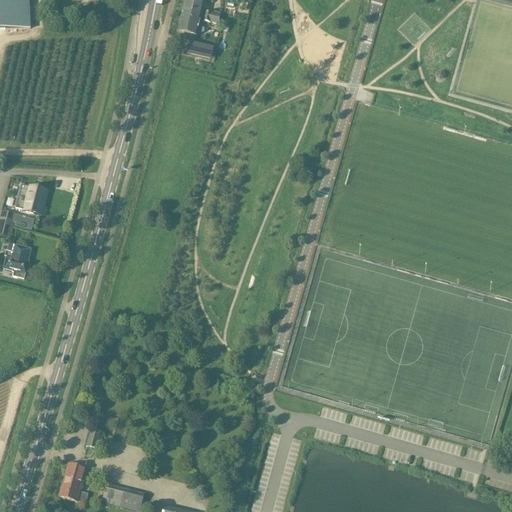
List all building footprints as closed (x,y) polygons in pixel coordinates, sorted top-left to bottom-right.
[(0,0),(0,30),(30,29),(28,0),(0,0)] [(182,17),(199,21),(203,6),(186,2),(182,17)] [(202,22),(211,24),(217,25),(219,14),(212,13),(212,14),(204,12),(202,22)] [(70,17),(50,17),(51,25),(71,25),(70,17)] [(195,37),(199,21),(182,17),(179,33),(195,37)] [(190,42),(187,54),(210,59),(213,47),(190,42)] [(23,212),(40,216),(43,208),(41,207),(45,192),(30,188),(30,189),(21,186),(15,209),(24,211),(23,212)] [(0,235),(10,239),(14,224),(12,223),(14,215),(1,212),(0,216),(0,235)] [(16,218),(15,224),(14,227),(32,232),(35,223),(16,218)] [(24,281),(25,276),(26,276),(29,264),(27,263),(30,251),(15,247),(13,255),(7,253),(6,258),(7,259),(4,270),(14,273),(12,278),(24,281)] [(91,432),(101,435),(103,429),(94,425),(91,432)] [(99,452),(103,437),(90,433),(86,448),(99,452)] [(87,496),(80,494),(86,470),(68,465),(59,499),(85,506),(87,496)] [(144,495),(107,485),(103,503),(139,511),(144,495)]
